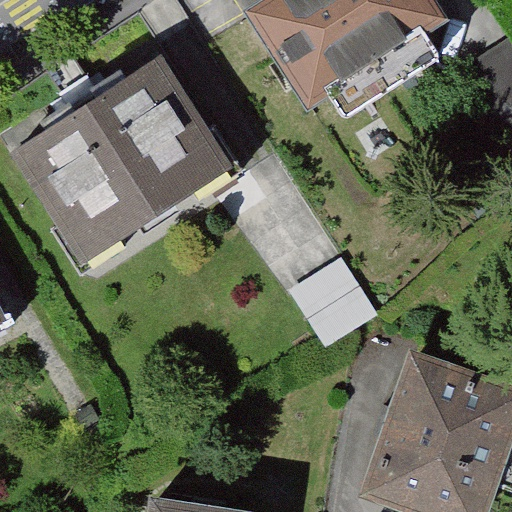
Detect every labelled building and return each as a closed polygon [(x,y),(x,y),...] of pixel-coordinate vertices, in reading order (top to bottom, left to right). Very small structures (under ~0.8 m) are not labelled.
[(446,21),(432,0),(278,0),(253,16),(313,108),(446,21)] [(511,40),(459,77),(511,151),(511,40)] [(22,155),(88,255),(227,164),(161,64),(22,155)] [(386,312),(350,257),(299,291),(335,346),(386,312)] [(486,511),(511,437),(511,391),(419,361),(374,496),(421,511),(486,511)]
